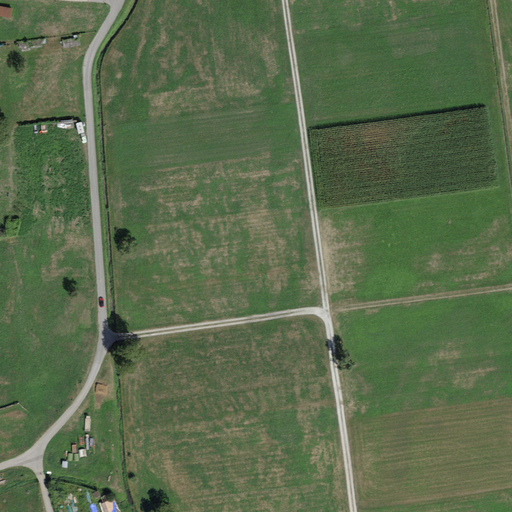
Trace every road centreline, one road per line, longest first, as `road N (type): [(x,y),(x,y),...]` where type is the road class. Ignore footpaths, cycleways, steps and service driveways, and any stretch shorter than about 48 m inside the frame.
road 1 (track): [(284,0),(354,511)]
road 2 (unclassified): [(118,0),(86,74),(103,339),(86,389),(31,455)]
road 3 (track): [(326,310),(103,339)]
road 4 (track): [(326,310),(511,287)]
road 5 (track): [(492,0),(511,147)]
